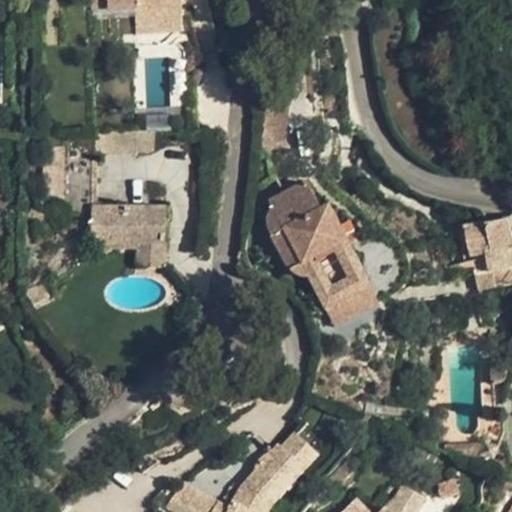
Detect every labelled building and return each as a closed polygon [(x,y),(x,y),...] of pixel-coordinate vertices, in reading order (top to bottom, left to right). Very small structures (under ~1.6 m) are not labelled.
[(90,0),(91,10),(134,8),(135,18),(160,16),(183,15),(181,0),(90,0)] [(160,16),(135,18),(135,33),(160,32),(160,16)] [(351,117),(346,92),(344,60),(321,63),(319,78),(319,100),(325,120),(351,117)] [(137,128),(95,128),(96,155),(137,155),(137,153),(137,128)] [(153,128),(137,128),(137,153),(148,152),(150,152),(151,152),(152,151),(153,149),(153,128)] [(63,148),(44,146),(44,193),(63,194),(63,160),(63,148)] [(96,161),(63,160),(63,194),(63,206),(92,206),(97,207),(96,161)] [(306,182),(269,201),(272,206),(271,211),(267,218),(267,227),(268,229),(272,236),(291,270),(295,273),(302,276),(308,277),(324,307),(369,283),(347,241),(329,206),(320,210),(306,182)] [(97,207),(92,206),(94,252),(112,252),(112,243),(137,243),(166,244),(167,208),(97,207)] [(511,250),(511,239),(508,222),(463,229),(466,242),(473,276),(475,276),(495,273),(497,289),(511,286),(511,265),(510,251),(511,250)] [(369,283),(377,279),(367,265),(353,238),(347,241),(369,283)] [(166,244),(137,243),(136,267),(166,267),(166,244)] [(495,273),(475,276),(479,292),(497,289),(495,273)] [(45,282),(25,292),(33,304),(52,296),(45,282)] [(369,283),(324,307),(335,327),(379,304),(369,283)] [(503,365),(498,363),(489,362),(491,385),(497,385),(500,384),(504,382),(507,378),(507,375),(506,369),(505,367),(503,365)] [(333,407),(328,414),(334,420),(338,423),(347,412),(333,407)] [(493,461),(498,448),(503,437),(504,433),(505,426),(505,420),(496,415),(497,408),(481,409),(476,409),(477,420),(477,424),(477,428),(474,431),(469,434),(466,434),(468,440),(473,450),(480,455),(493,461)] [(338,423),(334,420),(315,443),(329,455),(348,432),(338,423)] [(268,511),(269,511),(320,454),(291,429),(251,474),(254,467),(237,487),(229,504),(184,482),(169,499),(163,511),(165,511),(268,511)] [(416,511),(426,498),(402,484),(386,509),(385,508),(380,511),(368,511),(356,498),(341,511),(416,511)]
